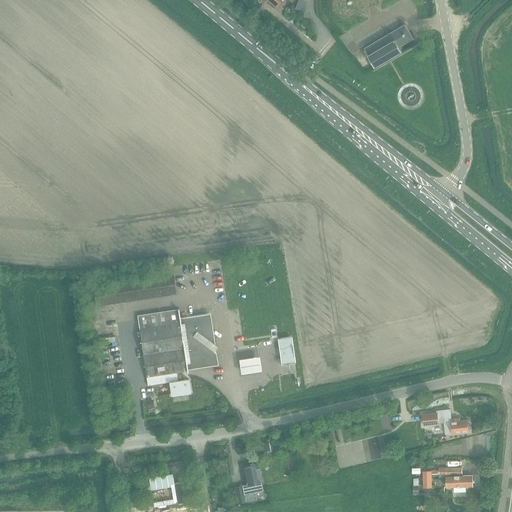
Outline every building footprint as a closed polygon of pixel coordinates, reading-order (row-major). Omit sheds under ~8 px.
[(363,48),(374,66),(401,50),(398,45),(411,37),(403,24),(363,48)] [(94,285),(97,305),(176,292),(173,273),(94,285)] [(182,371),(182,372),(187,371),(187,372),(188,372),(188,369),(219,364),(211,312),(180,316),(179,307),(178,307),(178,308),(137,314),(147,384),(165,381),(164,374),(182,371)] [(276,338),(280,364),(294,362),(290,336),(276,338)] [(248,357),(239,359),(241,373),(251,371),(261,369),(259,356),(248,357)] [(183,379),(182,372),(182,371),(164,374),(165,381),(170,381),(172,394),(191,391),(189,378),(183,379)] [(459,418),(451,419),(450,411),(439,412),(440,422),(444,422),(446,434),(450,433),(452,433),(469,431),(468,419),(460,420),(459,418)] [(422,414),(423,425),(439,423),(437,412),(422,414)] [(235,487),(238,504),(246,502),(244,494),(262,490),(261,482),(257,465),(244,468),(247,485),(235,487)] [(472,475),(462,476),(462,466),(438,467),(439,469),(422,470),(423,488),(432,487),(431,474),(439,474),(439,477),(445,477),(446,487),(453,487),(453,492),(466,492),(466,487),(473,486),(472,475)]
